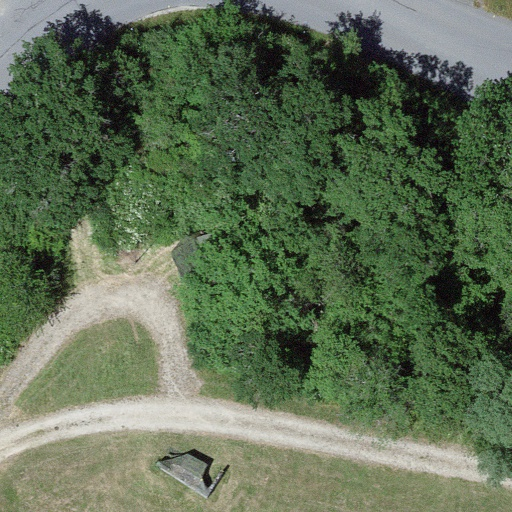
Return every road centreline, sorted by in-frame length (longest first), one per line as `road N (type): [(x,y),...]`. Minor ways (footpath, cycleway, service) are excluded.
road 1 (track): [(511,475),(229,410),(162,404),(0,446)]
road 2 (unclassified): [(511,74),(352,0)]
